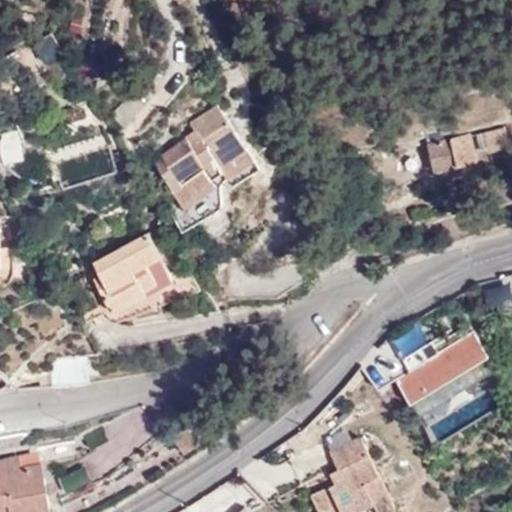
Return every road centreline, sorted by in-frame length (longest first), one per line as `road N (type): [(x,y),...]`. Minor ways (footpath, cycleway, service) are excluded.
road 1 (residential): [(0,415),(189,391),(342,301),(417,292)]
road 2 (residential): [(147,511),(225,469),(329,387),(417,292)]
